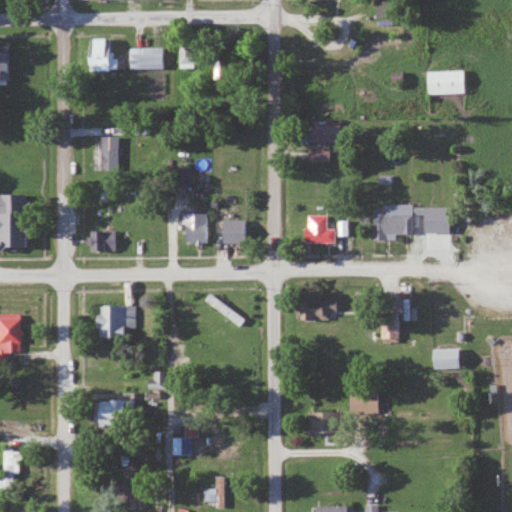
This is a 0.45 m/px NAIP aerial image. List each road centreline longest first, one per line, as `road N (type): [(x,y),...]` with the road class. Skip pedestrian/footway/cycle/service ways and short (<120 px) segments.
road 1 (residential): [(68,511),(66,0)]
road 2 (residential): [(277,511),(276,0)]
road 3 (residential): [(492,270),(0,275)]
road 4 (residential): [(0,18),(276,13)]
